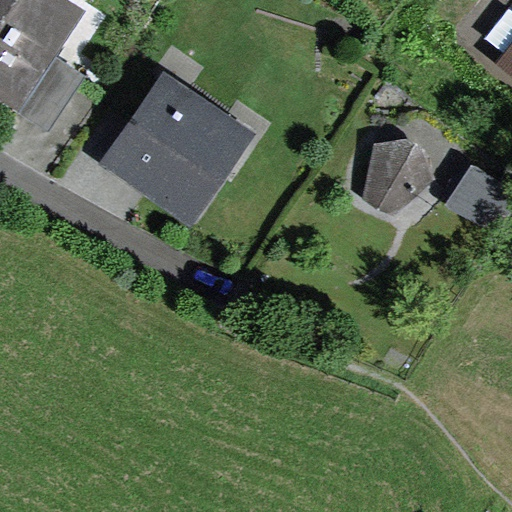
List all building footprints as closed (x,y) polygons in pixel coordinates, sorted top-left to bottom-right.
[(89,1),(86,0),(0,0),(0,90),(22,105),(59,47),(89,1)] [(511,0),(507,0),(488,26),(508,42),(499,53),(511,63),(511,0)] [(59,47),(22,105),(51,125),(90,67),(59,47)] [(259,126),(166,62),(100,155),(193,220),(259,126)] [(438,171),(424,139),(411,131),(375,137),(365,190),(379,203),(397,209),(438,171)] [(511,208),(511,181),(474,157),(449,196),(499,228),(511,208)]
